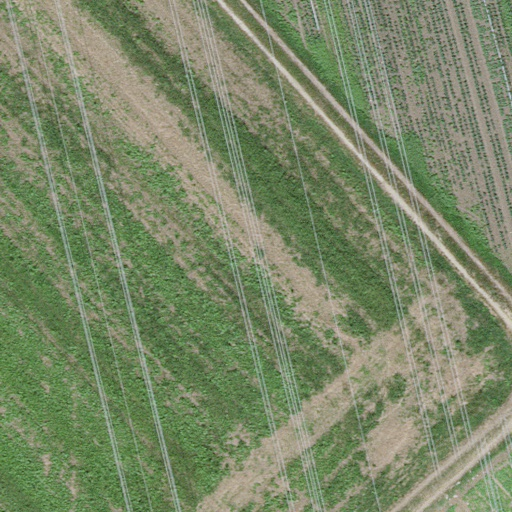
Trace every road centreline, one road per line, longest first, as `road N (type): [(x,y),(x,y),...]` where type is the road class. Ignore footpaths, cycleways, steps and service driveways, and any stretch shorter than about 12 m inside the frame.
road 1 (track): [(215,0),(511,332)]
road 2 (track): [(401,511),(511,411)]
